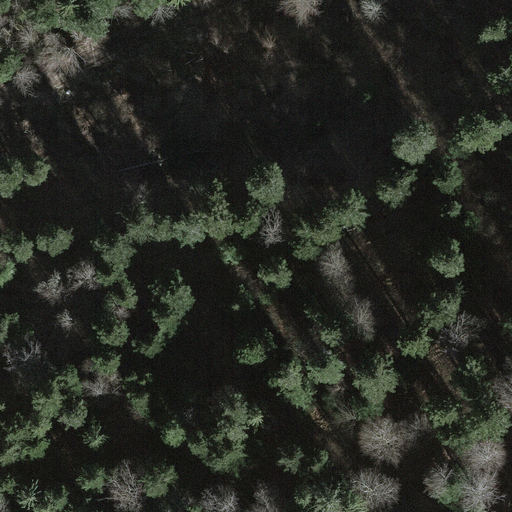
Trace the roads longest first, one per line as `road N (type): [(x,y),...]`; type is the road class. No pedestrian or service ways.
road 1 (track): [(0,105),(53,66),(211,0)]
road 2 (track): [(358,511),(511,433)]
